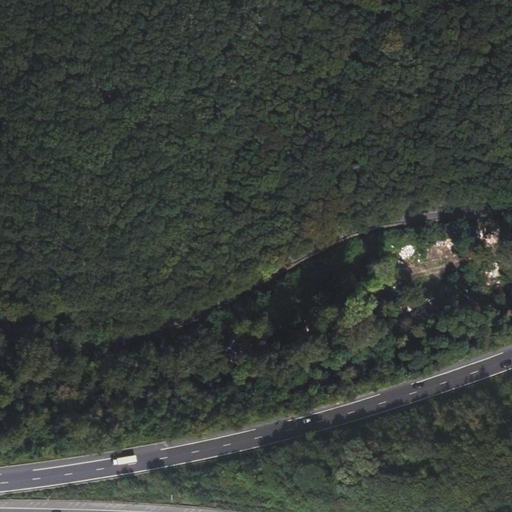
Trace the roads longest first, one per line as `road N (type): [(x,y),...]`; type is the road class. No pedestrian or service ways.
road 1 (tertiary): [(0,319),(49,344),(133,334),(195,311),(334,233),(399,214),(511,202)]
road 2 (trunk): [(511,357),(296,428),(0,482)]
